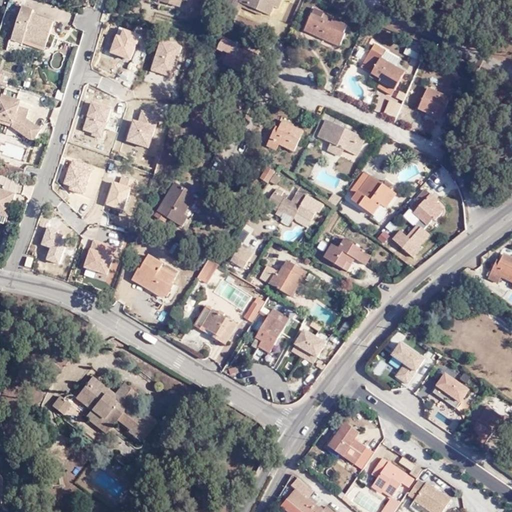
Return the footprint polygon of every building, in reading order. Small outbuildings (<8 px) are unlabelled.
[(157,0),(157,2),(179,8),(180,0),(183,0),(187,1),(187,0),(157,0)] [(220,0),(219,5),(237,12),(241,1),(271,13),(276,1),(280,3),(281,0),(220,0)] [(26,43),(27,40),(28,36),(37,39),(38,34),(52,38),(57,22),(36,15),(38,10),(26,6),(15,40),(26,43)] [(314,25),(312,30),(337,41),(343,27),(327,21),(329,16),(309,8),(305,21),(314,25)] [(302,27),(312,30),(314,25),(305,21),(302,27)] [(28,36),(27,40),(49,47),(52,38),(38,34),(37,39),(28,36)] [(235,41),(220,34),(215,45),(225,50),(220,59),(238,69),(248,50),(255,54),(259,46),(245,39),(240,48),(233,44),(235,41)] [(405,52),(416,58),(424,45),(412,38),(405,52)] [(406,72),(381,57),(371,73),(382,80),(380,82),(394,91),(406,72)] [(497,100),(503,88),(495,84),(489,96),(497,100)] [(451,100),(430,88),(419,106),(440,119),(451,100)] [(507,90),(503,88),(497,100),(501,102),(507,90)] [(12,103),(13,98),(4,95),(3,97),(0,96),(0,118),(15,123),(14,126),(33,141),(42,130),(29,119),(32,109),(21,106),(12,103)] [(448,105),(445,114),(453,117),(456,108),(448,105)] [(209,106),(190,106),(191,114),(186,114),(186,124),(193,124),(193,131),(187,131),(187,139),(207,139),(206,115),(208,115),(209,106)] [(0,118),(0,121),(14,126),(15,123),(0,118)] [(280,125),(275,122),(264,142),(274,147),(278,141),(291,148),(301,130),(283,120),(280,125)] [(365,138),(325,120),(317,136),(333,143),(328,153),(338,158),(343,148),(351,152),(354,147),(360,150),(365,138)] [(23,147),(5,146),(4,155),(22,157),(23,147)] [(22,176),(24,169),(12,165),(10,172),(22,176)] [(260,180),(268,184),(276,172),(268,167),(260,180)] [(394,192),(361,169),(347,189),(355,195),(350,201),(373,217),(381,206),(383,207),(394,192)] [(201,195),(173,179),(156,208),(180,223),(186,214),(189,215),(201,195)] [(297,212),(306,217),(315,200),(307,196),(309,194),(299,189),(292,202),(274,190),(268,201),(274,205),(273,206),(277,208),(275,211),(282,215),(285,210),(294,216),(297,212)] [(424,189),(409,208),(419,217),(413,225),(415,227),(411,232),(404,228),(399,234),(397,233),(391,242),(411,258),(418,248),(417,247),(427,234),(423,229),(431,219),(434,221),(439,214),(440,212),(440,209),(439,207),(434,203),(436,200),(424,189)] [(0,214),(9,218),(16,196),(0,190),(0,214)] [(315,200),(306,217),(311,220),(317,212),(320,214),(324,206),(315,200)] [(394,236),(390,233),(385,239),(390,242),(394,236)] [(358,260),(364,250),(344,238),(338,247),(330,242),(322,255),(341,266),(345,259),(349,262),(352,257),(358,260)] [(253,252),(240,245),(231,260),(244,268),(253,252)] [(369,253),(364,250),(358,260),(363,263),(369,253)] [(150,281),(168,292),(173,283),(170,282),(173,276),(158,267),(161,262),(148,254),(140,266),(137,264),(129,277),(146,287),(150,281)] [(502,269),(498,268),(490,281),(500,285),(504,279),(511,283),(511,258),(509,257),(506,264),(502,269)] [(209,259),(197,278),(207,283),(218,264),(209,259)] [(298,275),(302,268),(287,259),(280,271),(266,263),(258,275),(292,295),(303,278),(298,275)] [(307,270),(302,268),(298,275),(303,278),(307,270)] [(164,298),(168,292),(150,281),(146,287),(164,298)] [(246,317),(253,321),(265,301),(258,297),(246,317)] [(195,323),(201,327),(204,323),(215,330),(213,334),(225,341),(238,322),(208,303),(195,323)] [(270,351),(271,350),(280,337),(293,317),(276,306),(257,335),(263,340),(260,345),(270,351)] [(204,323),(201,327),(213,334),(215,330),(204,323)] [(304,327),(291,351),(314,364),(328,340),(304,327)] [(280,337),(271,350),(276,353),(284,340),(280,337)] [(409,386),(427,358),(402,341),(393,354),(405,362),(395,377),(409,386)] [(432,392),(458,408),(471,387),(445,371),(432,392)] [(104,391),(107,386),(91,374),(75,395),(91,408),(85,415),(97,424),(103,417),(111,423),(116,416),(129,427),(126,431),(137,440),(154,420),(143,410),(138,416),(125,406),(136,391),(123,381),(115,392),(111,397),(104,391)] [(115,392),(107,386),(104,391),(111,397),(115,392)] [(59,393),(54,399),(53,405),(60,411),(69,400),(59,393)] [(511,427),(511,420),(508,418),(506,421),(491,410),(475,431),(481,437),(479,439),(487,445),(500,429),(507,434),(511,427)] [(103,417),(97,424),(105,431),(111,423),(103,417)] [(357,466),(368,450),(356,442),(360,436),(346,426),(331,448),(357,466)] [(397,501),(407,486),(414,490),(419,483),(387,461),(376,477),(382,481),(378,487),(397,501)] [(142,475),(133,470),(126,464),(119,474),(134,486),(142,475)] [(300,506),(307,511),(313,511),(317,507),(307,499),(312,493),(297,480),(294,485),(296,489),(288,499),(299,508),(300,506)] [(449,511),(455,504),(423,484),(412,499),(420,503),(414,510),(416,511),(449,511)] [(307,511),(300,506),(299,508),(288,499),(282,507),(287,511),(307,511)]
